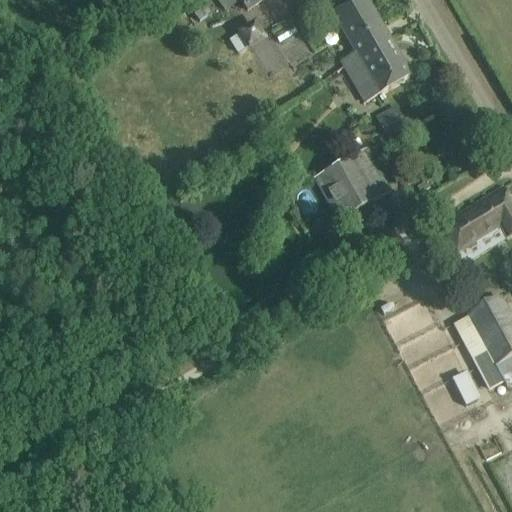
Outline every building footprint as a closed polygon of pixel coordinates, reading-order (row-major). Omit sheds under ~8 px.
[(264,0),(237,0),(247,13),(264,0)] [(342,64),(345,68),(390,41),(366,0),(358,0),(333,15),(356,55),(342,64)] [(256,22),(238,34),(250,52),(268,40),(256,22)] [(390,41),(345,68),(366,104),(412,77),(390,41)] [(396,108),(375,119),(382,131),(402,121),(396,108)] [(390,138),(409,129),(404,120),(385,130),(390,138)] [(348,162),(316,180),(340,222),(372,203),(392,193),(368,150),(350,160),(348,162)] [(511,202),(504,189),(441,227),(459,256),(500,230),(507,241),(511,238),(511,202)] [(511,319),(501,299),(483,309),(467,317),(507,390),(511,387),(511,319)]
